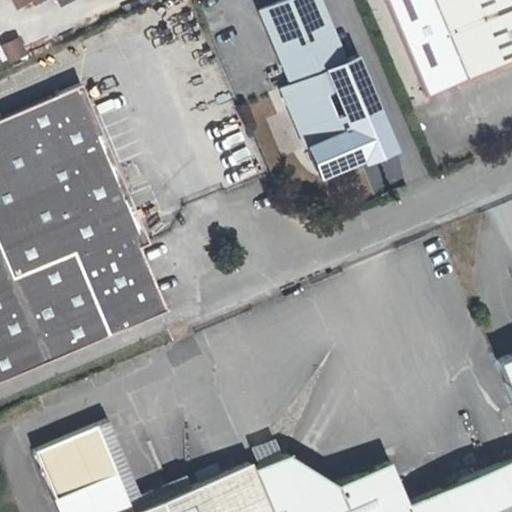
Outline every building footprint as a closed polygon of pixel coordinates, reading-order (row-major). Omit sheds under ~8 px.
[(8,0),(14,12),(37,0),(8,0)] [(274,86),(300,150),(308,147),(321,176),(324,183),(363,167),(369,167),(401,154),(361,57),(350,61),(325,0),(278,0),(254,10),(283,82),(274,86)] [(511,0),(379,0),(417,89),(511,49),(511,0)] [(0,41),(4,60),(24,56),(20,37),(0,41)] [(139,246),(150,241),(142,222),(83,80),(0,116),(0,378),(168,307),(139,246)] [(511,346),(489,357),(511,408),(511,346)] [(124,511),(129,511),(184,488),(179,477),(134,496),(103,421),(89,426),(109,476),(124,511)] [(109,476),(89,426),(29,451),(50,501),(109,476)] [(380,461),(328,484),(279,454),(246,469),(264,511),(511,511),(511,449),(398,502),(380,461)] [(264,511),(246,469),(244,463),(184,488),(129,511),(264,511)] [(124,511),(109,476),(50,501),(54,511),(124,511)]
